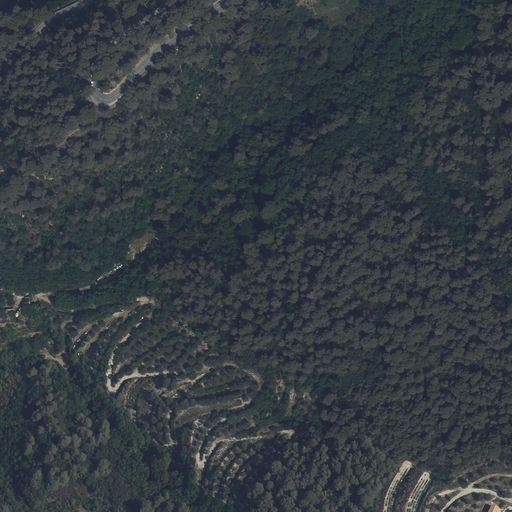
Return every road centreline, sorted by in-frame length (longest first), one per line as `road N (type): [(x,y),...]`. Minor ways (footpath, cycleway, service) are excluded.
road 1 (secondary): [(173,0),(102,53),(95,85),(105,99),(227,0)]
road 2 (secondary): [(0,90),(50,20),(90,0)]
